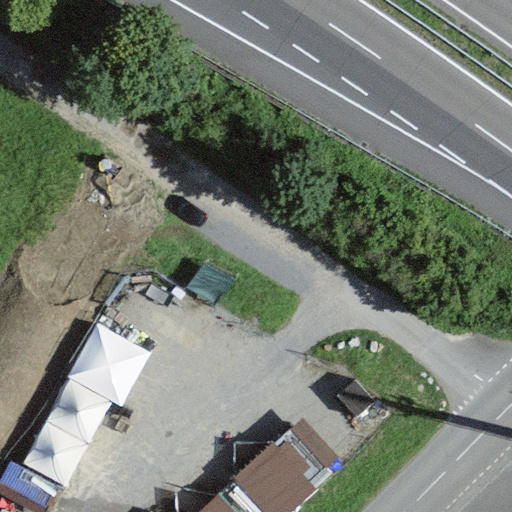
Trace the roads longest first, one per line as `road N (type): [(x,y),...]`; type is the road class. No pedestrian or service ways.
road 1 (motorway): [(292,0),(511,151)]
road 2 (unclassified): [(405,511),(511,403)]
